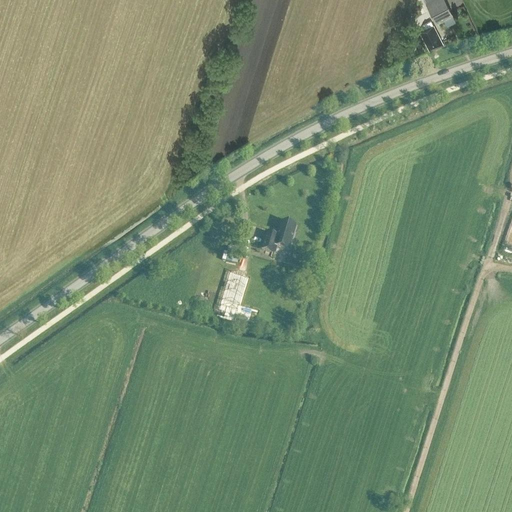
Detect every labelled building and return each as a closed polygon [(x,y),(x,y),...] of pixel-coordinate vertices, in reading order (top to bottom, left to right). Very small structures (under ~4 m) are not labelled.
[(424,0),(437,24),(452,16),(443,0),(424,0)] [(430,53),(444,46),(433,26),(420,33),(430,53)] [(407,58),(418,52),(412,39),(400,44),(407,58)] [(266,236),(261,251),(275,255),(277,249),(289,252),(296,228),(281,224),(277,239),(266,236)] [(254,288),(235,282),(224,319),(231,321),(229,328),(241,331),(242,327),(253,331),(257,320),(245,316),(254,288)]
